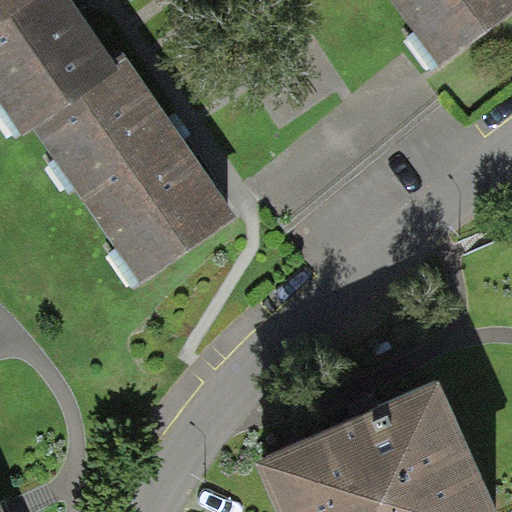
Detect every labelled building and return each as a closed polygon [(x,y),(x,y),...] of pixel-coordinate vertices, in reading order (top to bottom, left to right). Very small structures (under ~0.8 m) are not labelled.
[(36,129),(122,72),(115,62),(73,0),(0,0),(0,99),(25,137),(36,129)] [(511,0),(393,0),(441,65),(511,11),(511,0)] [(122,72),(36,129),(138,280),(234,215),(125,55),(115,62),(122,72)] [(403,55),(252,181),(289,226),(441,100),(403,55)] [(499,511),(441,379),(257,459),(279,511),(499,511)]
